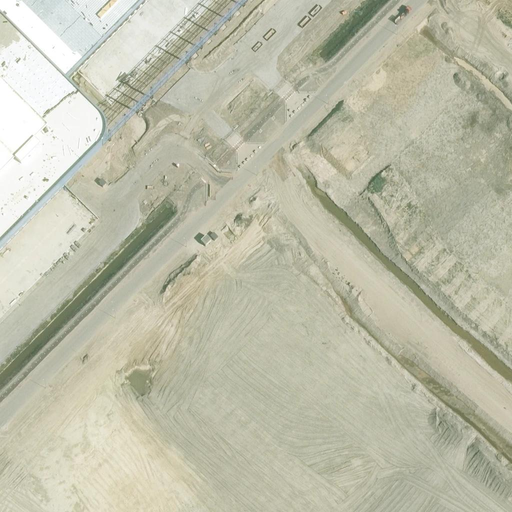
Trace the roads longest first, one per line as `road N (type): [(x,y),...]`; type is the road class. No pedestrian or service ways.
road 1 (unclassified): [(418,0),(0,419)]
road 2 (track): [(265,153),(381,294),(511,410)]
road 3 (track): [(316,511),(106,312)]
